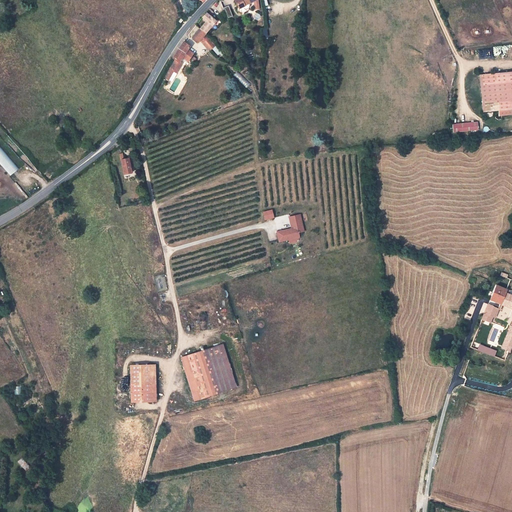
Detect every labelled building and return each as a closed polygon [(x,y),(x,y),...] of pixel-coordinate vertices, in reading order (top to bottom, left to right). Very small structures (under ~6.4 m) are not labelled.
[(254,0),(234,0),(240,11),(247,8),(248,4),(254,0)] [(229,6),(224,8),(228,18),(233,16),(229,6)] [(205,34),(217,21),(207,13),(203,17),(202,18),(206,22),(200,29),(205,34)] [(205,34),(200,29),(192,38),(199,44),(201,42),(204,45),(208,38),(205,34)] [(207,49),(213,44),(208,38),(204,45),(207,49)] [(184,41),(183,42),(179,47),(173,58),(175,60),(178,63),(181,58),(187,61),(193,53),(188,51),(191,47),(184,41)] [(218,55),(221,52),(216,46),(212,49),(218,55)] [(178,63),(175,60),(164,78),(168,80),(174,71),(177,73),(183,65),(181,63),(183,59),(181,58),(178,63)] [(511,70),(480,73),(483,111),(511,108),(511,70)] [(238,72),(234,75),(247,88),(250,84),(238,72)] [(478,122),(453,124),(454,132),(478,129),(478,122)] [(0,145),(0,164),(8,177),(17,170),(0,145)] [(124,159),(120,160),(124,174),(131,172),(128,158),(124,159)] [(263,212),(265,221),(275,218),(272,209),(263,212)] [(291,228),(276,232),(279,242),(289,240),(290,244),(294,243),(299,237),(298,233),(304,231),(300,214),(288,217),(291,228)] [(490,300),(511,309),(511,297),(503,294),(505,290),(496,286),(490,300)] [(488,306),(482,319),(488,322),(491,315),(495,317),(497,310),(488,306)] [(511,337),(511,320),(510,320),(496,352),(483,347),(481,351),(503,359),(508,347),(511,337)] [(224,344),(186,355),(200,398),(239,386),(224,344)] [(156,365),(131,365),(132,402),(157,402),(156,365)] [(17,462),(26,471),(32,466),(23,457),(17,462)]
